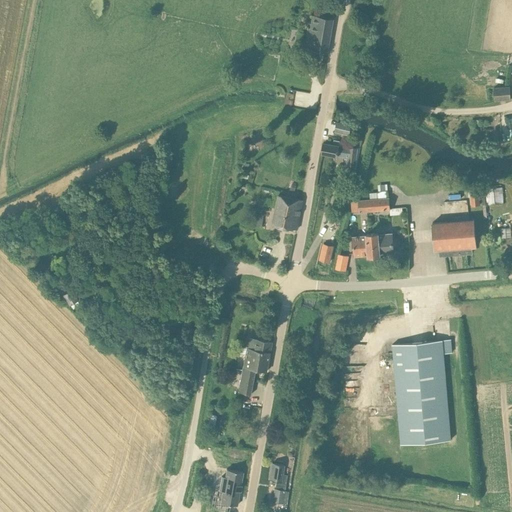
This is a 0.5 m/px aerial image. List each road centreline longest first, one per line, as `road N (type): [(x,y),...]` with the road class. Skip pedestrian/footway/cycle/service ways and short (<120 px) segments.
road 1 (unclassified): [(173,511),(226,265)]
road 2 (unclassified): [(251,511),(292,282)]
road 3 (unclassified): [(511,273),(344,287),(292,282)]
road 4 (unclassified): [(292,282),(328,84)]
road 5 (residential): [(511,106),(432,110),(328,84)]
